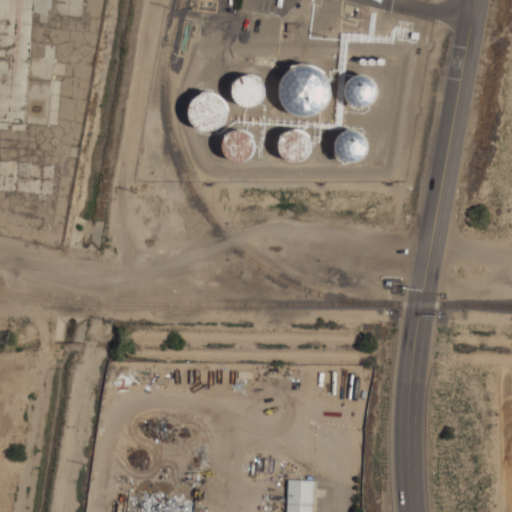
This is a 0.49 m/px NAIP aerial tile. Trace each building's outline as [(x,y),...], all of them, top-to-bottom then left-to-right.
[(325,109),(318,114),(311,117),(303,117),(295,114),(289,110),(284,103),(282,96),(282,87),(285,79),(290,73),(298,69),(306,67),(314,69),(321,73),(327,79),(330,86),(331,95),(329,102),(325,109)] [(263,97),(260,101),(256,104),(251,106),(246,106),(241,104),(237,101),(234,97),(233,92),(233,86),(235,81),(239,77),(244,75),(249,74),(254,75),(259,78),(263,82),(264,87),(265,92),(263,97)] [(371,105),(367,107),(362,108),(357,107),(352,104),(349,101),(347,96),(346,91),(347,86),(349,82),(354,78),(359,76),(364,76),(370,78),(374,81),(377,86),(378,91),(377,97),(375,101),(371,105)] [(224,125),(220,129),(214,131),(209,131),(203,129),(198,126),(194,121),(192,116),(192,109),(195,104),(199,99),(204,96),(210,94),(216,95),(222,98),(226,102),(228,108),(229,114),(228,120),(224,125)] [(251,157),(247,160),(242,162),(236,162),(231,160),(228,156),(225,151),(224,147),(225,142),(228,137),(231,134),(236,132),(240,131),(245,132),(249,135),(253,138),(255,143),(255,148),(254,153),(251,157)] [(362,159),(358,161),(352,162),(347,161),(343,158),(339,154),(337,149),(337,144),(339,140),(342,136),(346,133),(350,131),(355,131),(360,133),(364,136),(367,140),(368,145),(368,150),(366,155),(362,159)] [(306,160),(302,163),(296,164),(291,163),(286,160),(283,156),(281,151),(281,146),(282,141),(285,137),(289,134),(294,132),(299,132),(304,134),(308,137),(311,141),(312,146),(312,151),(310,156),(306,160)] [(286,511),(312,511),(314,480),(288,480),(286,511)]
